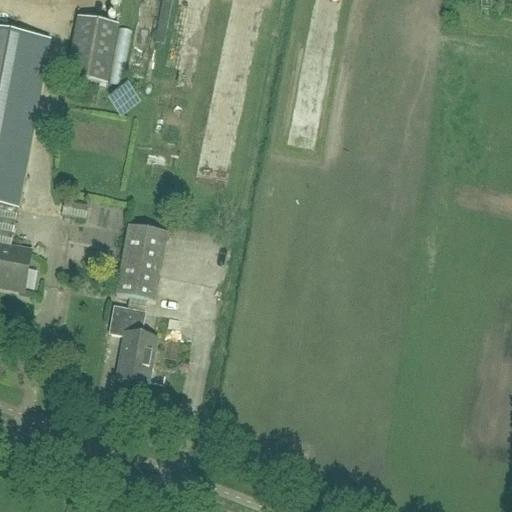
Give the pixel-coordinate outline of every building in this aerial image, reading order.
[(160,0),(156,44),(169,45),(173,0),(160,0)] [(107,89),(119,31),(78,22),(66,81),(107,89)] [(0,208),(18,212),(50,45),(0,35),(0,208)] [(125,88),(112,109),(127,118),(140,97),(125,88)] [(155,307),(168,238),(128,231),(116,300),(155,307)] [(0,292),(23,297),(31,254),(0,247),(0,292)] [(148,390),(156,344),(141,341),(146,317),(114,312),(109,339),(124,342),(117,384),(148,390)]
